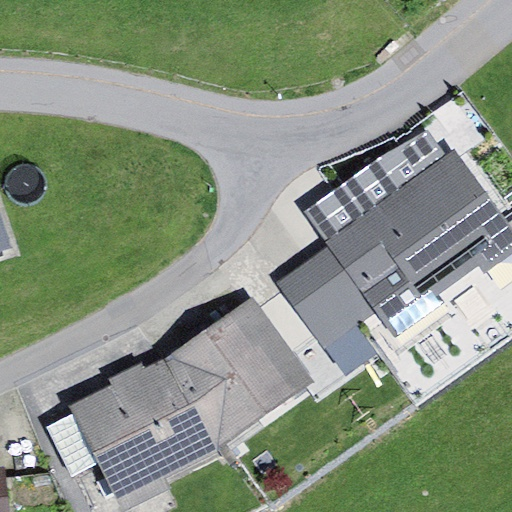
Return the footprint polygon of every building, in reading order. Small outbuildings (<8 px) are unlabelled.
[(301,217),(322,246),(446,157),(430,132),(382,160),(301,217)] [(446,157),(322,246),(326,252),(373,316),(393,343),(440,309),(434,300),(477,269),(484,279),(511,259),(511,233),(505,225),(453,152),(446,157)] [(0,255),(10,252),(0,221),(0,255)] [(326,252),(277,287),(345,379),(377,355),(357,328),(373,316),(326,252)] [(256,303),(166,360),(215,449),(315,388),(256,303)] [(215,449),(166,360),(147,371),(142,363),(109,381),(113,387),(70,411),(74,416),(99,466),(125,511),(129,511),(165,493),(158,480),(215,449)] [(99,466),(74,416),(47,430),(73,479),(99,466)] [(267,464),(253,475),(276,503),(290,492),(267,464)]
